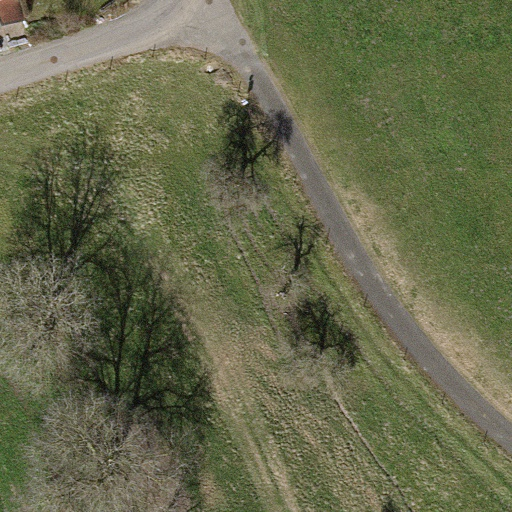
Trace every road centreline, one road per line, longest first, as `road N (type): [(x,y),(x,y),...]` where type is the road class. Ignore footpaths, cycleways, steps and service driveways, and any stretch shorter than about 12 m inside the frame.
road 1 (track): [(212,8),(419,357),(511,449)]
road 2 (residential): [(0,79),(212,8),(208,0)]
